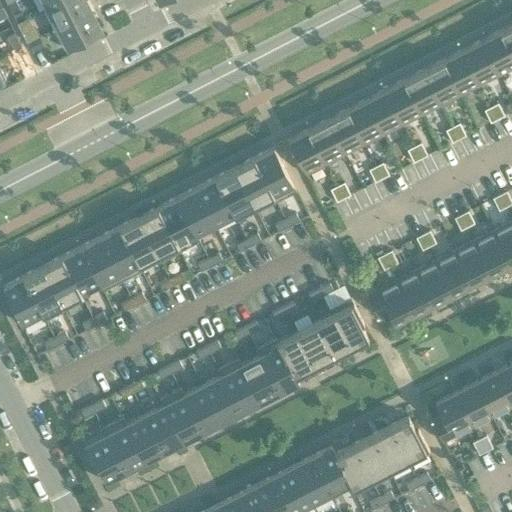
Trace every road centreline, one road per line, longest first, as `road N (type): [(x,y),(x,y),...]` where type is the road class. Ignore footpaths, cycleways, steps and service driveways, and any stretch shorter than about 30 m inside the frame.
road 1 (tertiary): [(91,144),(372,0)]
road 2 (residential): [(0,376),(68,511)]
